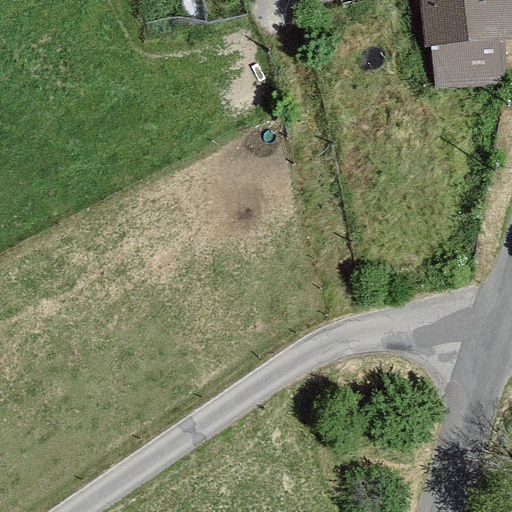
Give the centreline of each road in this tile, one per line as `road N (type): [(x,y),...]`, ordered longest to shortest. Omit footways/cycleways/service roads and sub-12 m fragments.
road 1 (residential): [(488,332),(398,321),(287,363),(81,511)]
road 2 (unclassified): [(441,511),(488,332)]
